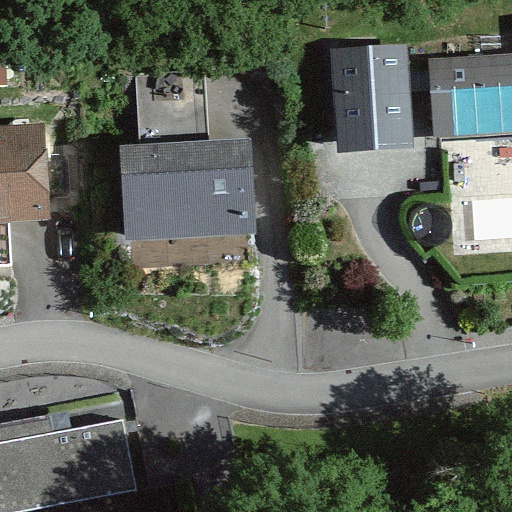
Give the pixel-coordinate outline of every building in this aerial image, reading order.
[(414,148),(407,44),(332,49),(338,153),(414,148)] [(511,54),(429,60),(434,138),(511,133),(511,54)] [(131,70),(133,139),(203,136),(200,67),(131,70)] [(39,118),(0,119),(0,216),(42,215),(39,118)] [(133,139),(116,138),(120,234),(246,229),(242,133),(203,136),(133,139)] [(113,415),(0,436),(0,511),(127,489),(113,415)]
